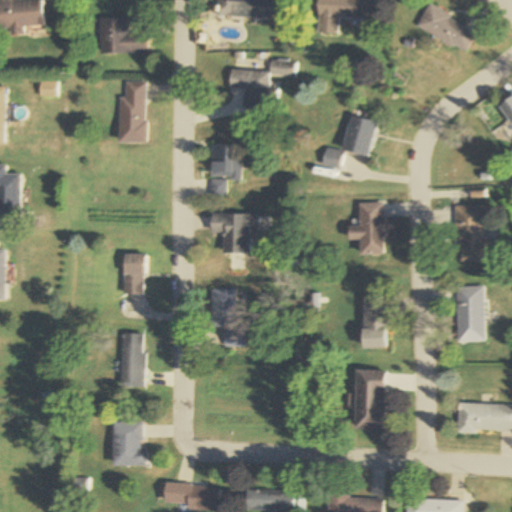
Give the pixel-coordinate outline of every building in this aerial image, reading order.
[(42,0),(0,1),(0,31),(8,31),(8,34),(43,33),(42,0)] [(280,0),(217,0),(216,17),(279,22),(280,0)] [(373,0),(315,0),(315,18),(373,20),(373,0)] [(413,28),(462,55),(474,33),(425,7),(413,28)] [(99,55),(146,55),(146,34),(128,34),(128,20),(99,20),(99,55)] [(231,71),(230,89),(244,90),(243,106),(276,108),(277,89),(269,88),(269,76),(294,78),(295,62),(270,61),(269,73),(231,71)] [(147,83),(125,82),(125,98),(119,98),(119,144),(147,144),(147,83)] [(511,95),(496,107),(511,130),(511,95)] [(376,122),(351,117),(344,152),(329,149),(325,168),(341,171),(345,152),(370,157),(376,122)] [(213,179),(212,179),(212,196),(227,196),(227,180),(242,180),(242,146),(212,146),(213,179)] [(384,204),(361,204),(362,228),(351,228),(352,242),(362,242),(362,257),(385,256),(384,204)] [(455,245),(461,245),(461,263),(485,263),(485,206),(455,206),(455,245)] [(252,227),(259,227),(260,216),(213,215),(213,234),(225,234),(225,256),(251,256),(252,227)] [(147,255),(125,255),(125,296),(146,296),(147,255)] [(458,288),(459,344),(486,343),(485,288),(458,288)] [(213,290),(214,329),(225,329),(225,349),(245,348),(244,290),(213,290)] [(365,299),(365,351),(391,351),(391,299),(365,299)] [(146,335),(123,335),(123,389),(146,389),(146,335)] [(387,373),(358,372),(357,431),(386,432),(387,373)] [(458,433),(511,433),(511,405),(459,405),(458,433)] [(145,466),(145,422),(115,422),(115,466),(145,466)] [(165,504),(179,504),(179,510),(220,511),(220,485),(166,485),(165,504)] [(291,511),(293,493),(248,490),(246,509),(281,511),(291,511)] [(383,511),(384,498),(329,496),(328,511),(383,511)] [(462,511),(463,501),(406,499),(406,511),(462,511)]
